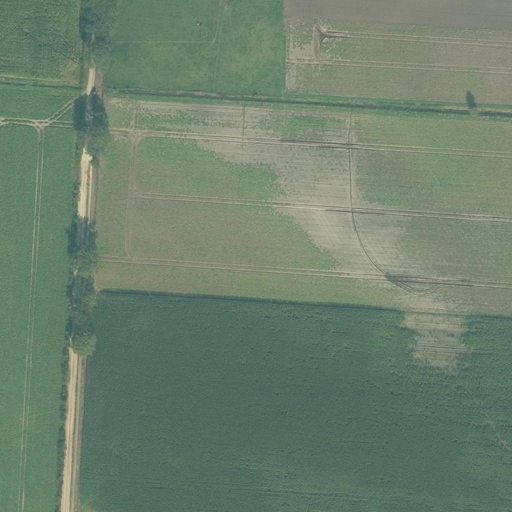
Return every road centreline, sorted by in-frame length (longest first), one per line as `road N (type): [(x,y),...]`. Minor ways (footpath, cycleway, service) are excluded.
road 1 (track): [(65,511),(86,152)]
road 2 (unclassified): [(86,152),(95,0)]
